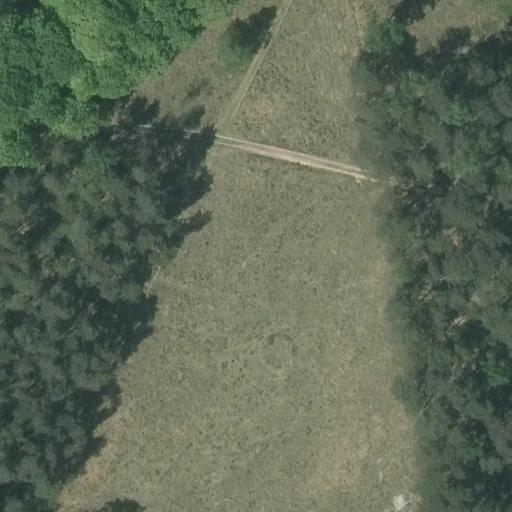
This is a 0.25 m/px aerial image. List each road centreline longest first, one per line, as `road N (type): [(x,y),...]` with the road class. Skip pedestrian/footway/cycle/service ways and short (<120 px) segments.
road 1 (track): [(511,199),(217,143)]
road 2 (track): [(217,143),(0,110)]
road 3 (track): [(0,87),(103,0)]
